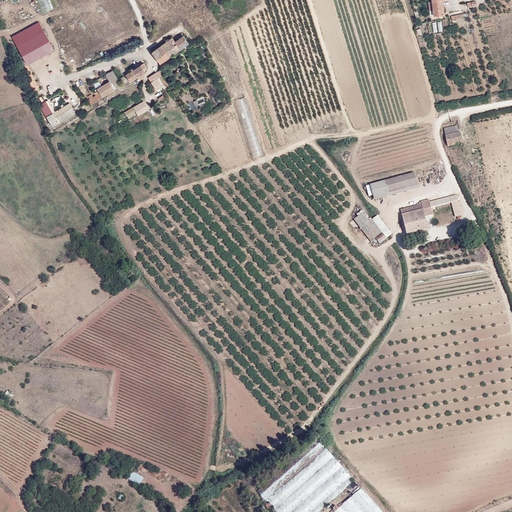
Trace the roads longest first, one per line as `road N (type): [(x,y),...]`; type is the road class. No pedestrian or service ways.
road 1 (track): [(456,184),(480,223),(511,319)]
road 2 (track): [(71,77),(146,47),(130,0)]
